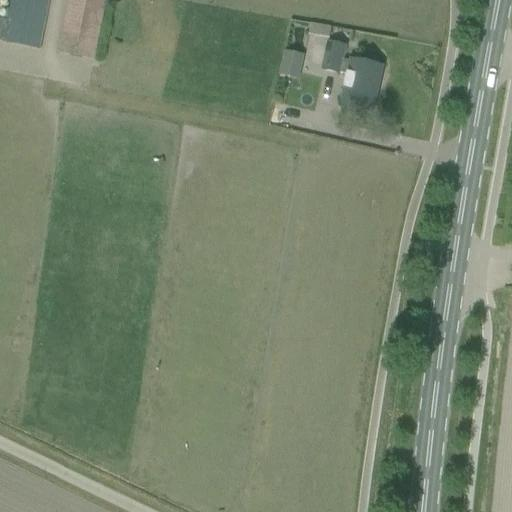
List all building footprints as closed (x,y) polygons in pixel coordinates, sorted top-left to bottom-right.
[(0,0),(0,42),(39,50),(48,0),(9,0),(5,23),(0,21),(0,0)] [(94,62),(105,0),(66,0),(56,54),(94,62)] [(308,36),(328,39),(330,28),(309,25),(308,36)] [(344,47),(325,43),(319,71),(346,76),(340,106),(371,113),(381,69),(342,60),(344,47)] [(297,80),(301,55),(282,52),(278,77),(297,80)]
